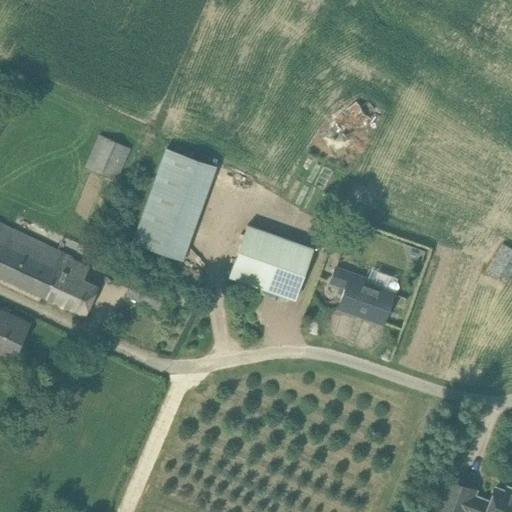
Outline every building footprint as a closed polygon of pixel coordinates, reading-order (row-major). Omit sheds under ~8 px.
[(367,115),(375,109),(368,101),(361,107),(357,102),(332,121),(344,137),(369,117),(367,115)] [(85,168),(116,181),(130,148),(100,135),(85,168)] [(183,258),(216,164),(166,147),(133,240),(183,258)] [(89,267),(72,260),(74,257),(0,222),(0,276),(85,316),(98,286),(83,279),(89,267)] [(294,299),(301,281),(314,250),(252,222),(228,273),(294,299)] [(374,252),(389,233),(377,224),(362,242),(374,252)] [(504,282),(511,268),(511,248),(503,244),(487,271),(504,282)] [(170,286),(136,272),(122,265),(114,282),(129,289),(127,293),(160,308),(170,286)] [(383,322),(390,304),(394,293),(365,283),(366,279),(335,268),(330,281),(345,286),(338,306),(383,322)] [(0,368),(7,372),(21,341),(29,323),(0,309),(0,368)] [(474,490),(446,480),(434,511),(511,511),(511,493),(495,487),(490,502),(472,496),(474,490)]
